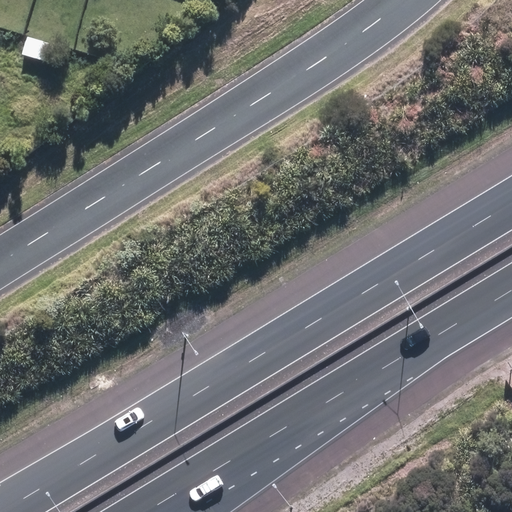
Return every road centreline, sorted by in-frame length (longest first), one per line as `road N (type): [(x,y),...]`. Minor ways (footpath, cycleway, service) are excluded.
road 1 (motorway): [(0,496),(511,185)]
road 2 (residential): [(398,0),(0,242)]
road 3 (motorway): [(511,289),(251,454)]
